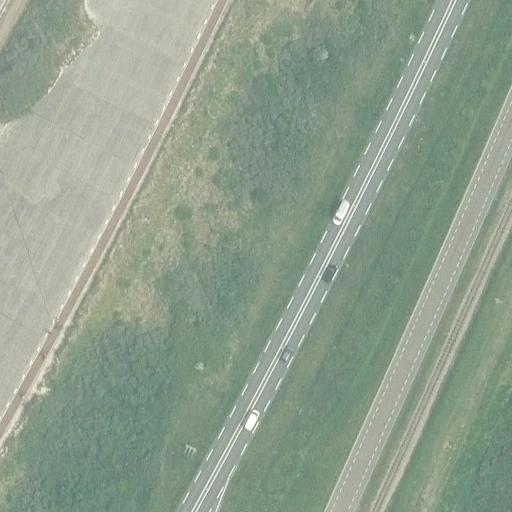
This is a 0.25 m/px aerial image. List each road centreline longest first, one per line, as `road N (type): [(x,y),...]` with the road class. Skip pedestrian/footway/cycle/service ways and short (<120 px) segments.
road 1 (primary): [(191,511),(380,154),(451,0)]
road 2 (tertiary): [(337,511),(511,113)]
